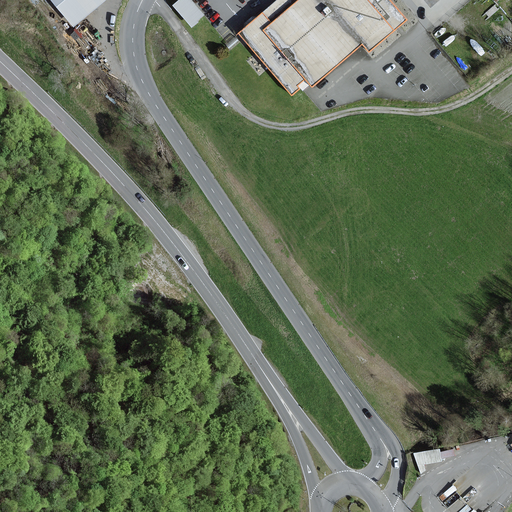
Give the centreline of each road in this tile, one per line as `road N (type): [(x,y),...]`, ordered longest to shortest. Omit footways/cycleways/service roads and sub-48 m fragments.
road 1 (unclassified): [(376,433),(147,92),(132,45),(137,11)]
road 2 (primary): [(284,405),(147,213),(0,62)]
